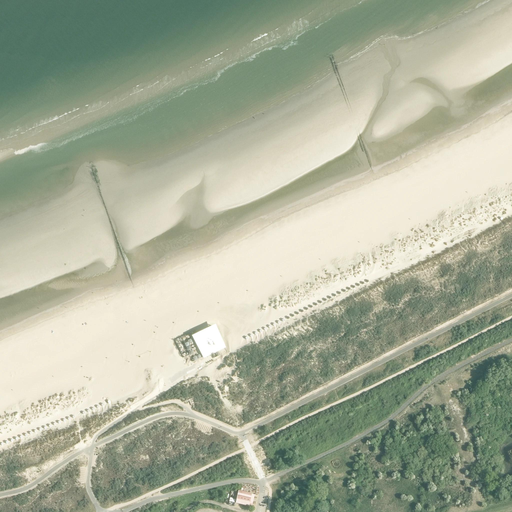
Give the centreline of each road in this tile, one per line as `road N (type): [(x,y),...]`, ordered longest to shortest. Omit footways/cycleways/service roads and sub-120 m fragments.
road 1 (track): [(105,511),(246,448)]
road 2 (track): [(113,511),(232,481),(263,483)]
